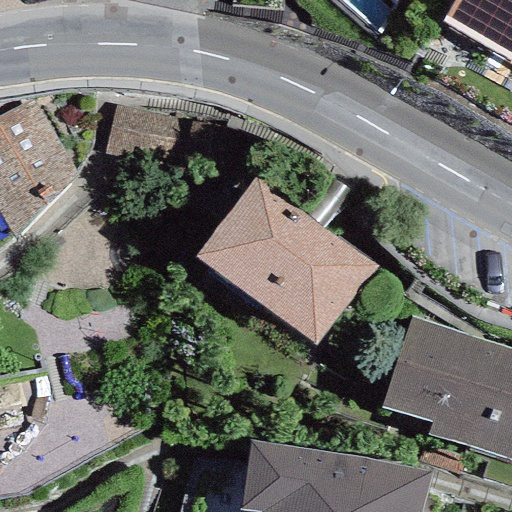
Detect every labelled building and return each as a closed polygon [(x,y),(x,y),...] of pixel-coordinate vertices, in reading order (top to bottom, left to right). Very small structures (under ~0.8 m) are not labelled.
[(511,0),(455,0),(441,26),(511,63),(511,0)] [(78,178),(31,100),(0,116),(0,215),(14,239),(78,178)] [(214,129),(115,105),(103,155),(201,179),(214,129)] [(374,267),(253,177),(194,256),(315,346),(374,267)] [(511,349),(410,316),(378,405),(431,423),(425,437),(511,461),(511,349)] [(420,511),(431,472),(249,441),(239,509),(261,510),(260,511),(420,511)]
